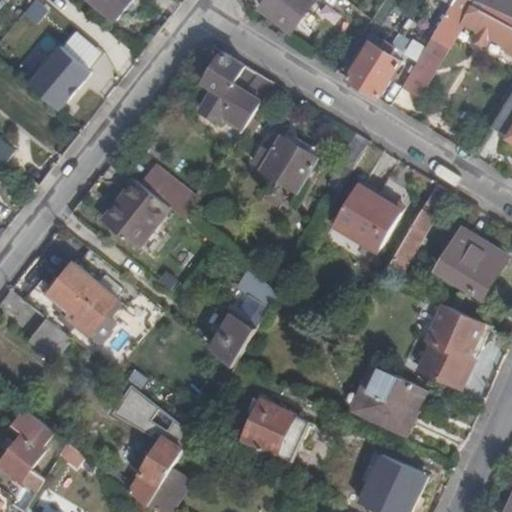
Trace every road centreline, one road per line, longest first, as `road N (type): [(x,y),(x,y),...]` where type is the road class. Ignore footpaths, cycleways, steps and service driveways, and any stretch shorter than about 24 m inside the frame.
road 1 (residential): [(511,202),(204,11)]
road 2 (residential): [(0,271),(204,11)]
road 3 (residential): [(511,398),(461,511)]
